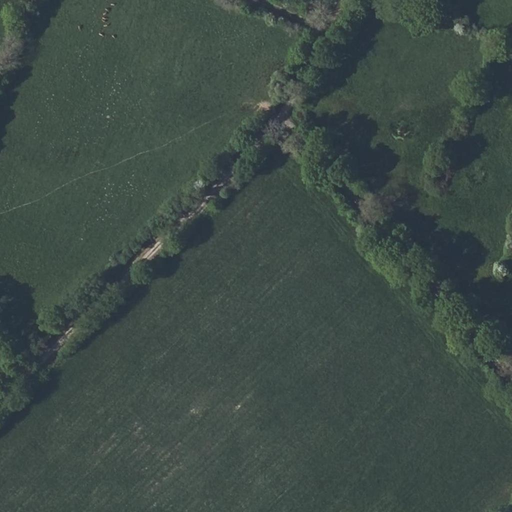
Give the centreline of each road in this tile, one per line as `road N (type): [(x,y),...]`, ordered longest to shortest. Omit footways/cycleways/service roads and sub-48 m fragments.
road 1 (track): [(0,405),(274,127),(342,0)]
road 2 (track): [(274,127),(362,206),(511,378)]
